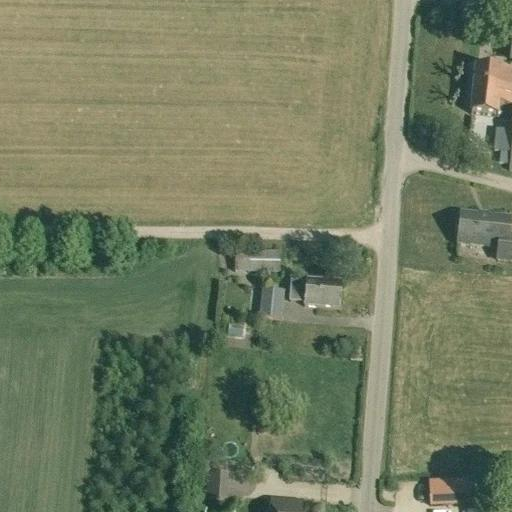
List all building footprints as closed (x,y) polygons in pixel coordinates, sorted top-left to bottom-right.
[(511,31),(497,30),(496,44),(511,45),(510,59),(511,59),(511,31)] [(511,106),(511,72),(500,71),(500,72),(475,69),(470,115),(496,118),(497,118),(498,105),(511,106)] [(496,260),(511,262),(511,237),(508,237),(510,219),(460,214),(460,219),(457,219),(456,229),(459,229),(457,245),(498,249),(496,260)] [(234,251),(234,273),(280,275),(280,253),(234,251)] [(290,283),(289,303),(304,304),(304,307),(339,310),(341,284),(306,281),(306,284),(290,283)] [(281,322),(284,292),(260,290),(257,320),(281,322)] [(227,475),(225,475),(206,482),(206,474),(204,500),(225,501),(227,475)] [(468,505),(467,481),(429,483),(430,507),(468,505)] [(270,511),(300,511),(301,502),(271,499),(270,511)]
